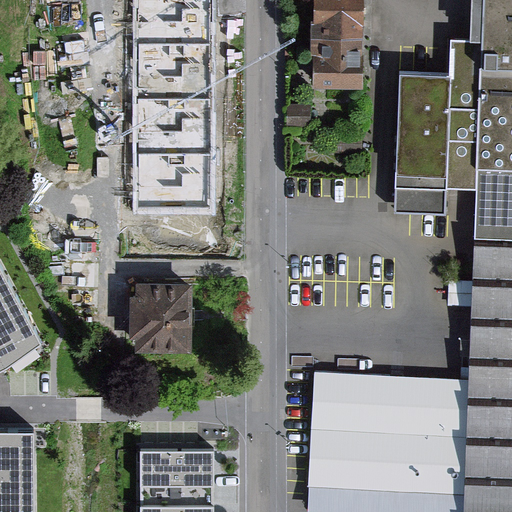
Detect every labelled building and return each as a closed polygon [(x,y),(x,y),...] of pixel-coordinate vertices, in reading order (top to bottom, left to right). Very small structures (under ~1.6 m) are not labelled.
[(317,0),(317,32),(361,33),(361,0),(317,0)] [(449,66),(399,65),(396,176),(395,210),(448,211),(449,182),(476,183),(475,233),(511,233),(511,0),(484,0),(484,33),(450,32),(449,66)] [(317,32),(316,77),(360,78),(361,33),(317,32)] [(511,511),(511,237),(474,236),(469,376),(314,370),(310,469),(309,509),(380,511),(511,511)] [(103,258),(47,256),(45,299),(71,300),(70,311),(101,312),(103,258)] [(0,259),(0,368),(4,367),(42,338),(0,259)] [(188,280),(141,279),(141,293),(135,293),(135,327),(141,327),(141,339),(188,340),(188,280)] [(35,511),(35,420),(0,420),(0,511),(35,511)] [(214,445),(138,447),(139,486),(215,485),(214,445)] [(215,511),(215,498),(138,500),(138,511),(215,511)]
